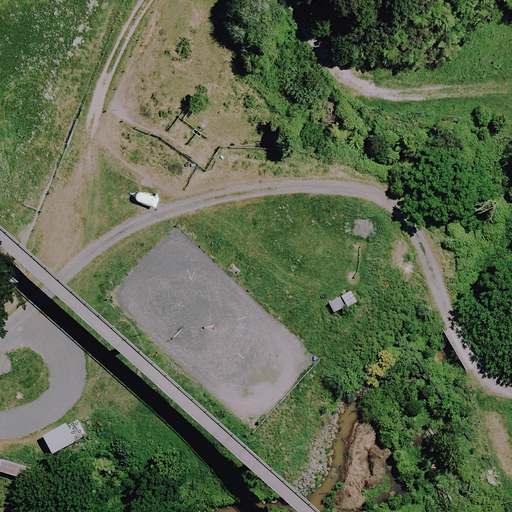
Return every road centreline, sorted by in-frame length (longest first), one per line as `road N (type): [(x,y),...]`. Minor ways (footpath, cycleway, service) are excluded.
road 1 (track): [(0,322),(61,273),(182,212),(357,193),(389,204),(413,230),(451,331),(475,369),(511,390)]
road 2 (track): [(96,252),(94,120),(148,0)]
